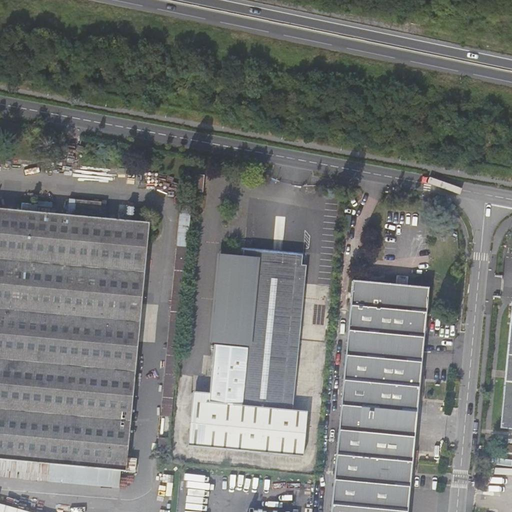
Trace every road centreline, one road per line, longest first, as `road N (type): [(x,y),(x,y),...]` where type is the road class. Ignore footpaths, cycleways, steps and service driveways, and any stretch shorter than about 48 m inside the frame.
road 1 (unknown): [(283,199),(229,192),(213,206),(186,441),(205,457),(300,463),(313,453),(323,226),(316,205),(306,202)]
road 2 (unclassified): [(488,195),(0,105)]
road 3 (motorway): [(142,0),(511,75)]
road 4 (unknown): [(366,172),(343,297),(324,511)]
road 5 (motorway): [(511,67),(182,0)]
road 6 (unclassified): [(488,195),(455,511)]
